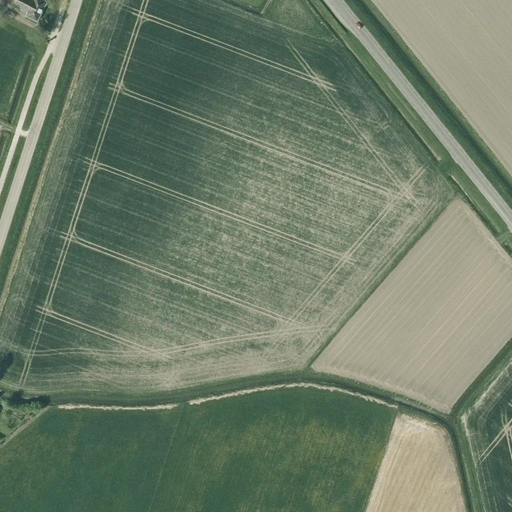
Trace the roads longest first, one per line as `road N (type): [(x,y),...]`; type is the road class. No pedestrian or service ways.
road 1 (primary): [(511,221),(334,0)]
road 2 (tertiary): [(0,238),(76,0)]
